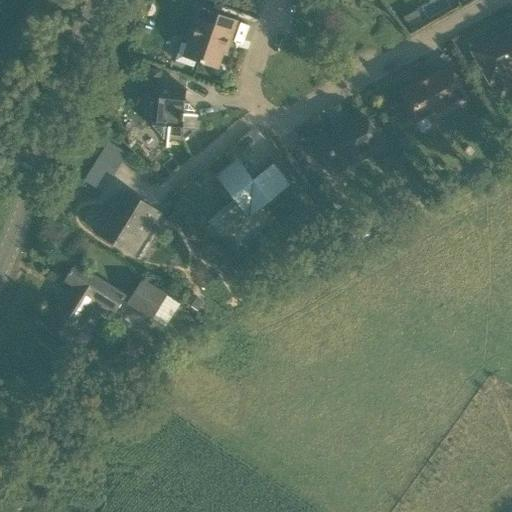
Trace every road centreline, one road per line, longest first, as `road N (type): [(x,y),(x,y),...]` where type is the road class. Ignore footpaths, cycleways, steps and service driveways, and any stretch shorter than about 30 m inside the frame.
road 1 (tertiary): [(0,265),(96,0)]
road 2 (residential): [(261,113),(281,120),(499,0)]
